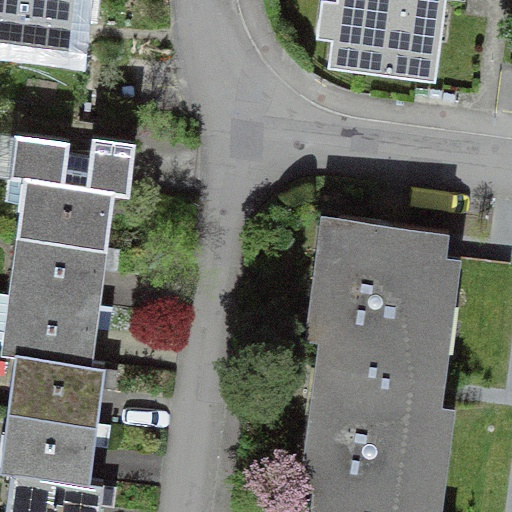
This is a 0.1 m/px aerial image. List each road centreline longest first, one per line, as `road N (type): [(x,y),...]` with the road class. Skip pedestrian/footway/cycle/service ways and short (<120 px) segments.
road 1 (residential): [(234,134),(186,511)]
road 2 (residential): [(234,134),(511,170)]
road 3 (residential): [(206,0),(234,134)]
